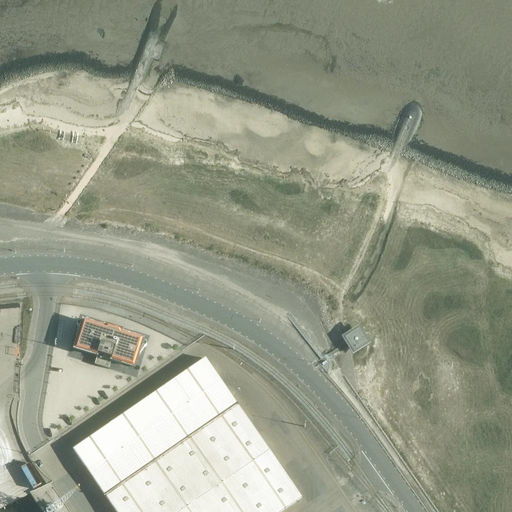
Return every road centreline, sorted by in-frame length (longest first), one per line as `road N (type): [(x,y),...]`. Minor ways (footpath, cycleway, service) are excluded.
road 1 (unclassified): [(416,511),(357,428),(254,332),(128,277),(50,264)]
road 2 (unknown): [(60,365),(124,377),(141,369),(155,347),(89,315),(72,323)]
road 3 (unclassified): [(50,264),(30,419),(39,449)]
